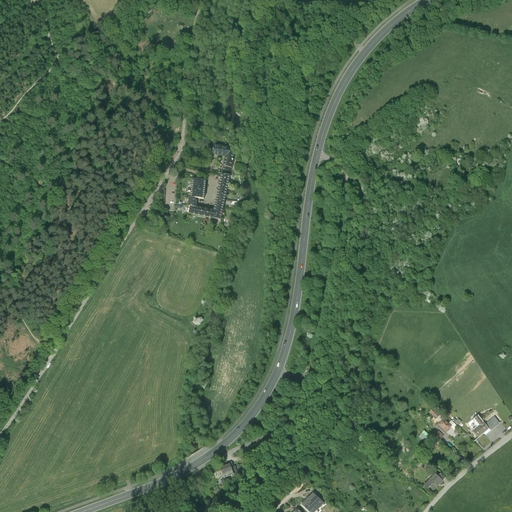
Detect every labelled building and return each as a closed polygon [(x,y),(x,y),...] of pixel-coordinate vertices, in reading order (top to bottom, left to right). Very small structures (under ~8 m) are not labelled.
[(235,149),(214,145),(212,154),(225,157),(214,210),(196,207),(197,201),(195,200),(195,198),(191,198),(191,197),(189,197),(188,206),(190,206),(189,213),(221,220),(235,149)] [(206,181),(193,180),(191,197),(191,198),(195,198),(204,199),(206,181)] [(164,187),(161,187),(161,190),(157,209),(163,209),(166,190),(164,190),(164,187)] [(440,416),(433,409),(429,412),(437,419),(440,416)] [(478,439),(490,429),(478,416),(474,419),(480,426),(472,432),(478,439)] [(455,417),(452,420),(459,425),(461,422),(455,417)] [(496,418),(487,426),(491,431),(500,424),(496,418)] [(436,427),(444,434),(452,426),(443,419),(436,427)] [(454,460),(448,466),(451,469),(453,466),(454,468),(456,466),(455,465),(457,463),(454,460)] [(234,473),(231,464),(215,468),(218,477),(234,473)] [(438,477),(436,475),(428,483),(431,486),(430,487),(434,490),(443,481),(438,477)] [(313,493),(301,505),(308,511),(318,511),(325,505),(313,493)]
